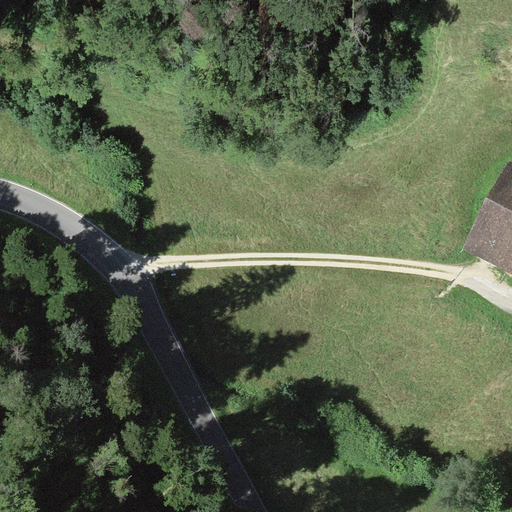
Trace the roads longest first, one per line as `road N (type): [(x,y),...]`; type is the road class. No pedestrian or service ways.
road 1 (tertiary): [(239,511),(137,271),(110,239),(46,203),(0,190)]
road 2 (track): [(137,271),(244,259),(411,267),(464,278),(511,305)]
